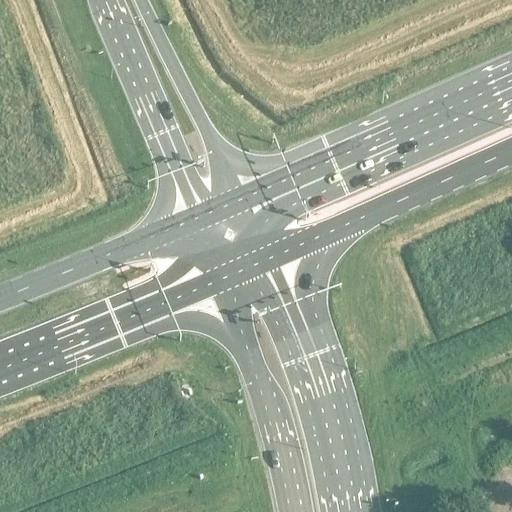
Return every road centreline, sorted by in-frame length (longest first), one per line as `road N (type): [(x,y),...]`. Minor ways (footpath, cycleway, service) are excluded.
road 1 (trunk): [(511,77),(242,201)]
road 2 (trunk): [(270,263),(511,151)]
road 3 (secondary): [(341,511),(328,421),(270,263)]
road 4 (secondary): [(218,284),(260,392),(291,511)]
road 5 (unclassified): [(104,0),(193,221)]
road 6 (trunk): [(0,368),(218,284)]
road 7 (unclassified): [(242,201),(139,0)]
road 8 (trunk): [(193,221),(0,297)]
road 9 (unknown): [(415,122),(372,123),(274,163),(218,155)]
